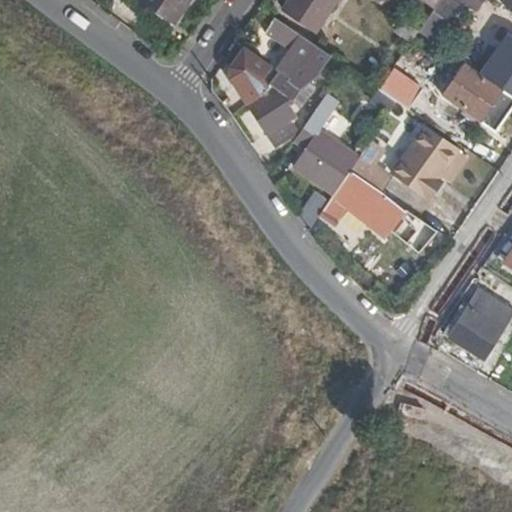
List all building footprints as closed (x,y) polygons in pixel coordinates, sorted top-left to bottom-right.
[(139,0),(173,23),(188,0),(139,0)] [(289,0),(283,9),(314,30),(335,0),(289,0)] [(375,0),(388,9),(394,0),(375,0)] [(439,3),(435,0),(417,0),(434,11),(439,3)] [(461,0),(477,10),(483,0),(461,0)] [(511,0),(503,0),(501,3),(511,10),(511,0)] [(433,42),(446,24),(432,14),(419,33),(433,42)] [(318,75),(331,56),(278,19),(269,33),(291,48),(278,67),(289,75),(288,78),(243,47),(242,49),(236,57),(227,71),(227,77),(236,90),(246,105),(267,136),(269,134),(277,146),(297,132),(291,123),(298,119),(290,107),(294,101),(302,107),(311,93),(302,88),(318,75)] [(394,31),(412,43),(419,33),(401,20),(394,31)] [(511,39),(500,31),(475,66),(511,90),(511,39)] [(261,35),(253,47),(274,63),(283,52),(261,35)] [(236,45),(230,53),(236,57),(242,49),(236,45)] [(501,91),(464,66),(443,96),(480,121),(501,91)] [(419,96),(389,76),(380,90),(396,101),(409,110),(419,96)] [(236,90),(220,101),(230,115),(246,105),(236,90)] [(293,167),(333,194),(349,170),(357,158),(319,131),(332,113),(319,104),(301,131),(303,132),(296,143),(305,149),(293,167)] [(457,151),(423,128),(393,175),(427,196),(434,185),(440,176),(450,182),(466,157),(457,151)] [(378,190),(388,176),(371,164),(382,149),(369,141),(357,158),(349,170),(378,190)] [(400,214),(404,208),(378,190),(349,170),(333,194),(319,214),(335,224),(345,208),(385,235),(400,214)] [(404,208),(400,214),(422,229),(426,223),(404,208)] [(483,360),(475,372),(488,378),(506,352),(494,344),(511,317),(511,311),(479,289),(462,313),(458,311),(443,333),(483,360)]
